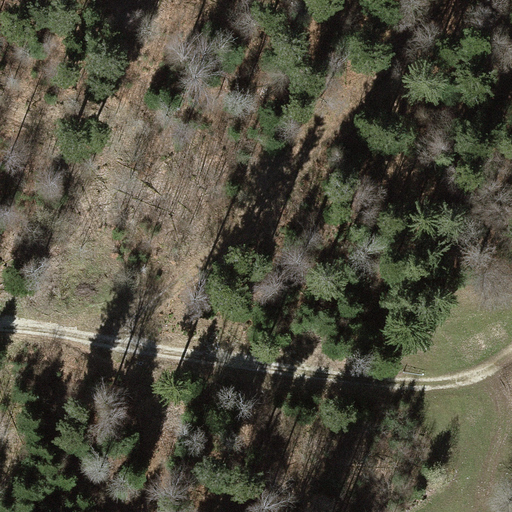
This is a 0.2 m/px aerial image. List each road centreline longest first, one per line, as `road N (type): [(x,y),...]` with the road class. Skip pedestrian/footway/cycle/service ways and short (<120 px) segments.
road 1 (track): [(0,320),(112,326),(459,379),(511,352)]
road 2 (track): [(112,326),(469,0)]
